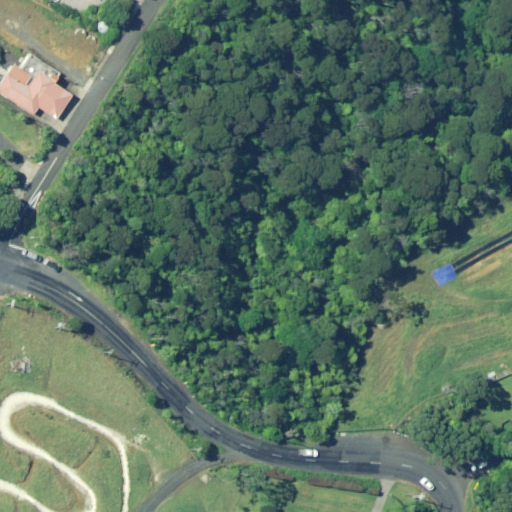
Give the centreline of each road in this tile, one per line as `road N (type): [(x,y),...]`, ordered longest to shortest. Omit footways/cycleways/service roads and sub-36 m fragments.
road 1 (tertiary): [(456,511),(445,486),(424,469),(246,445),(193,410),(84,306),(5,269)]
road 2 (residential): [(156,0),(28,204),(5,269)]
